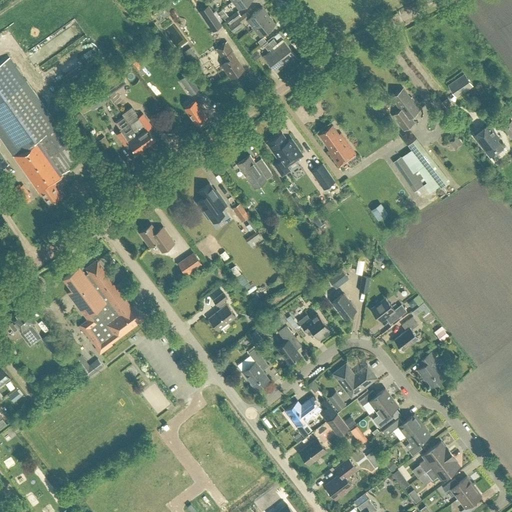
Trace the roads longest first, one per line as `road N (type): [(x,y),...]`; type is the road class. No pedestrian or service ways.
road 1 (residential): [(488,511),(509,495),(501,483),(446,412),(412,395),(366,344),(335,348),(247,414)]
road 2 (unclassified): [(98,217),(322,59)]
road 3 (unclassified): [(213,370),(98,217)]
road 4 (residential): [(203,481),(164,429),(194,406),(193,385),(213,370)]
road 5 (unclassified): [(322,59),(436,0)]
road 6 (unclassified): [(321,511),(247,414)]
